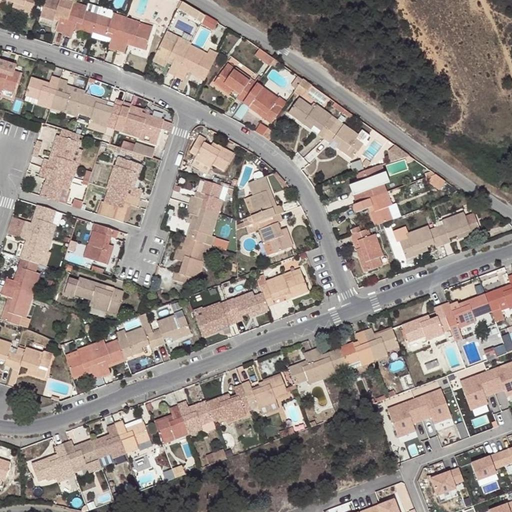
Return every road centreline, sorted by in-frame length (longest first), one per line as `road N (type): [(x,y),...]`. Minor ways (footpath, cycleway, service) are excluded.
road 1 (unclassified): [(192,0),(320,79),(511,217)]
road 2 (unclassified): [(348,309),(28,430),(0,427)]
road 3 (residential): [(348,309),(306,200),(266,148),(187,109)]
road 4 (residential): [(187,109),(0,37)]
road 5 (unclassified): [(511,248),(348,309)]
road 6 (residential): [(187,109),(135,269)]
